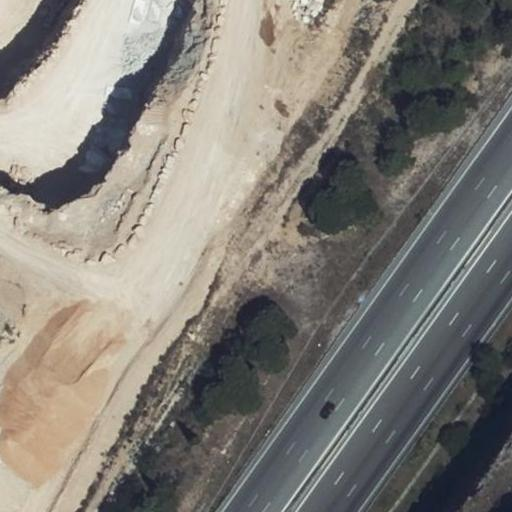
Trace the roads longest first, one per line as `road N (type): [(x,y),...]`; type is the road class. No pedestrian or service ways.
road 1 (motorway): [(511,151),(253,511)]
road 2 (motorway): [(326,511),(511,254)]
